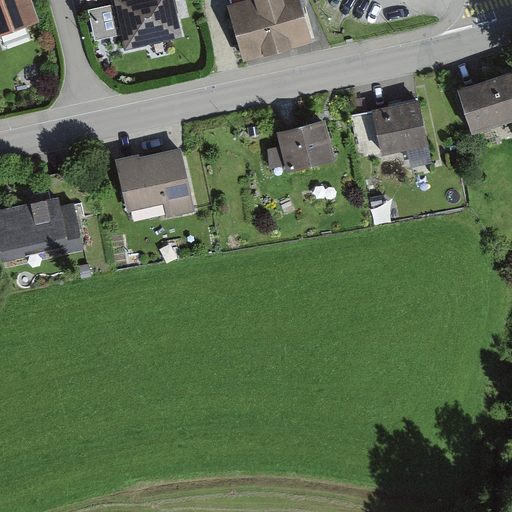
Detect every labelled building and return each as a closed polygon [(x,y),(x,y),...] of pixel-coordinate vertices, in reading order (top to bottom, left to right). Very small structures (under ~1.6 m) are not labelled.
[(0,0),(0,47),(35,34),(21,0),(0,0)] [(161,51),(176,48),(164,0),(148,0),(107,10),(119,62),(141,57),(144,71),(164,66),(161,51)] [(235,74),(306,53),(295,18),(302,16),(297,0),(264,0),(217,14),(235,74)] [(511,83),(453,103),(468,149),(509,135),(511,142),(511,83)] [(366,125),(376,169),(424,159),(414,114),(366,125)] [(320,131),(271,143),(282,185),(331,173),(320,131)] [(135,164),(108,170),(121,227),(160,218),(163,230),(191,224),(176,159),(136,169),(135,164)] [(52,209),(0,220),(0,274),(56,262),(59,271),(82,266),(71,216),(55,220),(52,209)]
